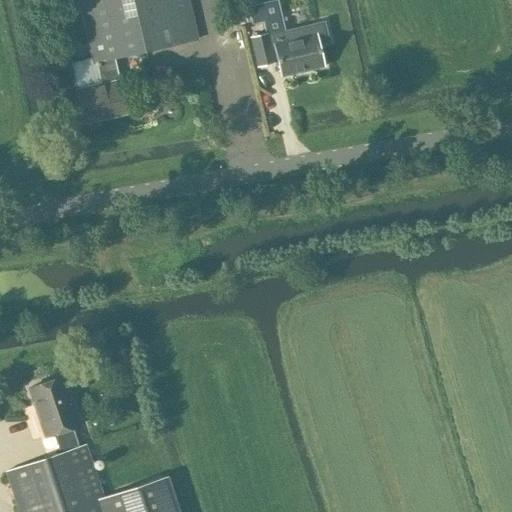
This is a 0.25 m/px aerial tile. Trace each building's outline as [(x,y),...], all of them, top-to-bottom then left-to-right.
[(97,64),(102,84),(119,80),(114,59),(199,39),(189,0),(77,0),(92,64),(97,64)] [(269,32),(251,36),(258,65),(278,61),(282,76),(324,66),(319,46),(330,44),(324,21),(269,34),(269,32)] [(126,112),(119,80),(102,84),(76,90),(80,109),(79,109),(80,112),(74,114),(78,131),(100,126),(98,118),(126,112)] [(59,452),(79,445),(72,427),(81,424),(65,375),(29,387),(45,436),(53,433),(59,452)] [(79,445),(59,452),(5,470),(18,511),(176,511),(165,477),(105,497),(87,443),(79,445)]
